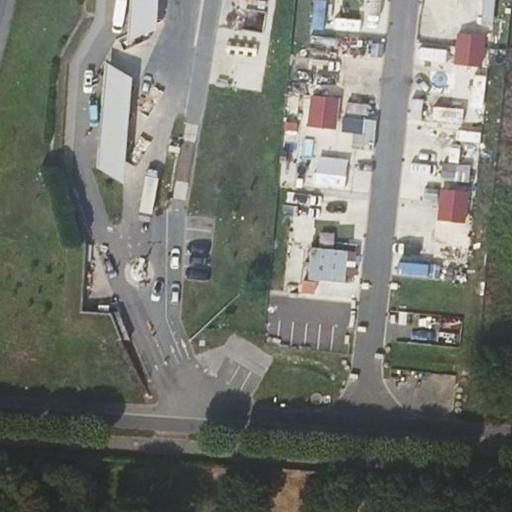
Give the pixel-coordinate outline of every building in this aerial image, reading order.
[(125,0),(122,44),(151,33),(153,0),(125,0)] [(485,36),(457,33),(454,64),(482,67),(485,36)] [(127,82),(100,66),(91,172),(118,188),(127,82)] [(339,98),(311,95),(308,125),(337,128),(339,98)] [(470,191),(441,189),(438,219),(467,222),(470,191)] [(353,267),(303,263),(300,295),(350,299),(353,267)]
